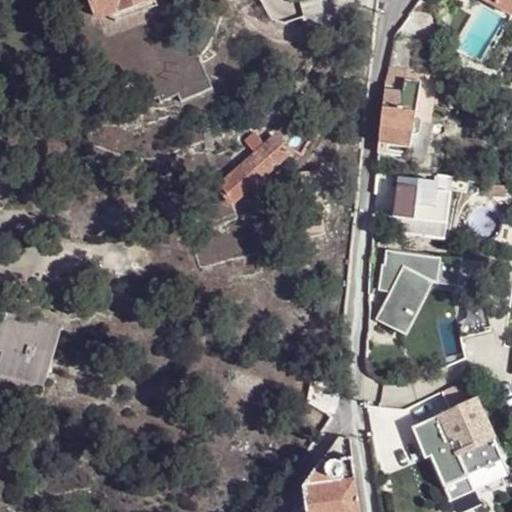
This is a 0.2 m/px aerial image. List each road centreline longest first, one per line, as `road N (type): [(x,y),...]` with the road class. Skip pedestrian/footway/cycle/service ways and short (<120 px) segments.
road 1 (residential): [(393,0),(367,143),(355,415)]
road 2 (residential): [(282,511),(313,457),(355,415)]
